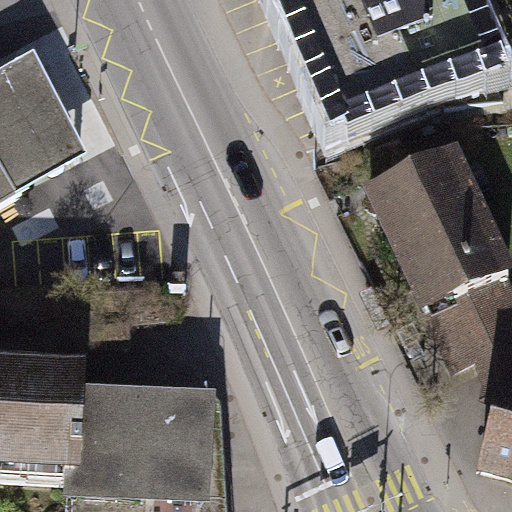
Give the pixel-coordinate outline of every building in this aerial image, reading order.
[(497,87),(459,0),(303,0),(265,17),(327,160),(497,87)] [(0,77),(0,154),(27,206),(100,161),(44,53),(0,77)] [(0,231),(27,206),(0,154),(0,231)] [(511,265),(463,162),(367,207),(428,336),(511,296),(511,265)] [(477,373),(496,424),(509,370),(511,371),(511,296),(428,336),(451,386),(477,373)] [(511,495),(511,371),(509,370),(496,424),(481,489),(511,495)] [(0,486),(72,489),(81,490),(85,396),(86,375),(0,371),(0,486)] [(86,396),(85,396),(81,490),(72,489),(70,511),(231,511),(226,414),(223,406),(215,404),(86,396)]
